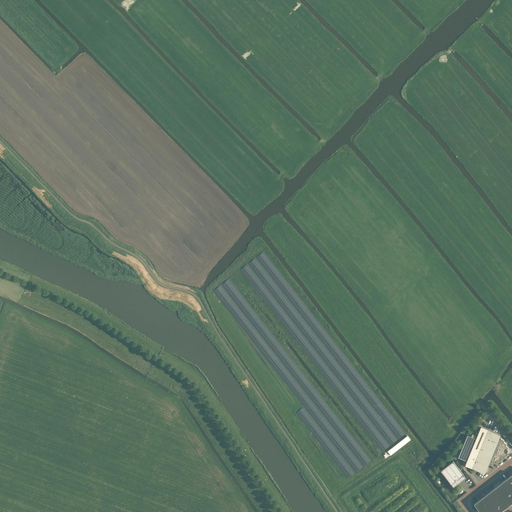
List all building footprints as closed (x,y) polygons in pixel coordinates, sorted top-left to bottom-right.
[(466,437),(458,455),(467,459),(466,463),(484,470),(490,458),(491,458),(491,459),(496,460),(496,459),(496,458),(501,458),(501,457),(500,456),(505,455),(505,454),(504,454),(508,451),(507,451),(506,450),(508,449),(508,447),(507,446),(508,445),(508,446),(508,445),(506,442),(507,441),(503,439),(504,438),(501,435),(500,436),(501,436),(500,437),(499,436),(500,432),(481,425),(476,436),(467,433),(466,437)] [(391,453),(411,438),(408,434),(388,449),(391,453)] [(457,478),(458,479),(461,477),(460,475),(464,472),(454,459),(441,469),(451,482),(457,478)] [(497,483),(505,492),(511,487),(504,478),(497,483)] [(492,488),(499,497),(505,492),(497,483),(492,488)] [(493,501),(499,497),(492,488),(486,492),(493,501)] [(481,511),(487,506),(493,501),(486,492),(474,502),(481,511)] [(499,497),(506,505),(511,501),(505,492),(499,497)] [(499,497),(493,501),(500,510),(506,505),(499,497)] [(487,506),(491,511),(497,511),(500,510),(493,501),(487,506)]
